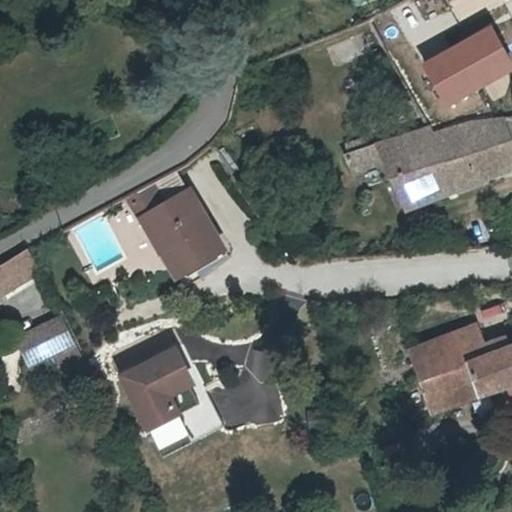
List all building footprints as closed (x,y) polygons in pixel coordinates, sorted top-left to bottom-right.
[(489,28),(422,66),(445,106),(511,69),(489,28)] [(511,139),(507,125),(434,138),(443,158),(393,178),(409,210),(438,201),(511,169),(511,139)] [(385,163),(393,178),(443,158),(434,138),(430,133),(344,160),(352,177),(385,163)] [(140,217),(182,194),(170,173),(132,194),(128,196),(140,217)] [(140,217),(159,252),(174,244),(186,266),(214,252),(182,194),(140,217)] [(174,244),(159,252),(171,274),(186,266),(174,244)] [(0,301),(43,275),(30,252),(0,269),(0,301)] [(33,368),(56,356),(57,358),(80,401),(102,390),(87,362),(68,325),(65,319),(19,343),(33,368)] [(511,345),(508,338),(485,347),(478,326),(413,351),(434,413),(451,407),(499,390),(511,384),(511,345)] [(122,380),(164,461),(225,430),(208,396),(198,401),(173,353),(122,380)]
